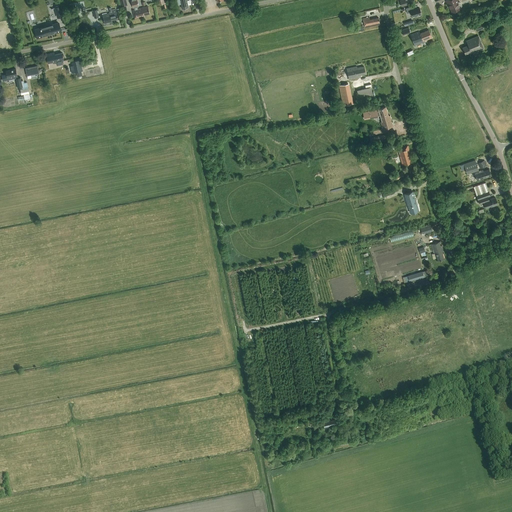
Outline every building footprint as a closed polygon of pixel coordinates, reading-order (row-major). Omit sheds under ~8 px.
[(144,15),(149,14),(148,7),(139,9),(139,8),(138,9),(137,7),(138,7),(136,0),(132,0),(130,1),(132,8),(134,8),(134,9),(132,10),(135,19),(144,17),(144,15)] [(179,0),(182,9),(188,7),(186,0),(190,0),(179,0)] [(461,3),(459,2),(458,2),(456,0),(446,0),(449,5),(453,12),(461,8),(460,7),(461,7),(462,5),(461,3)] [(64,16),(61,7),(61,5),(54,7),(57,18),(64,16)] [(421,14),(419,8),(413,9),(412,6),(406,8),(407,13),(411,12),(413,17),(421,14)] [(106,13),(102,14),(105,24),(107,24),(107,23),(109,22),(109,23),(114,22),(113,20),(118,19),(116,13),(115,9),(111,10),(111,7),(108,8),(109,12),(110,13),(106,13)] [(365,27),(380,24),(378,17),(370,19),(369,17),(363,19),(365,27)] [(477,31),(488,27),(486,21),(474,25),(477,31)] [(62,31),(59,22),(34,29),(37,39),(62,31)] [(423,41),(432,38),(429,30),(420,33),(419,31),(410,35),(414,45),(423,42),(423,41)] [(469,45),(463,48),(466,56),(484,48),(479,36),(467,41),(469,45)] [(55,54),(54,53),(46,54),(48,63),(53,62),(53,64),(56,63),(57,65),(64,64),(63,61),(64,60),(62,53),(55,54)] [(75,72),(83,71),(80,60),(71,62),(72,66),(74,65),(75,72)] [(39,65),(27,68),(29,75),(40,73),(39,65)] [(357,68),(357,66),(347,68),(349,79),(360,77),(360,75),(365,74),(364,66),(361,67),(357,68)] [(16,69),(6,71),(7,74),(2,75),(3,81),(16,78),(18,88),(23,87),(21,77),(18,78),(17,75),(16,69)] [(348,84),(338,86),(342,106),(352,104),(348,84)] [(360,98),(374,96),(372,86),(358,89),(360,98)] [(26,99),(35,97),(34,89),(28,90),(27,88),(20,89),(21,95),(25,94),(26,99)] [(393,126),(391,121),(390,120),(391,120),(390,115),(388,116),(386,107),(378,109),(379,111),(377,111),(377,110),(363,112),(364,118),(380,115),(382,122),(381,122),(383,129),(393,126)] [(402,165),(411,163),(408,153),(410,153),(408,146),(397,148),(399,156),(400,156),(402,165)] [(467,173),(478,169),(475,160),(464,164),(467,173)] [(480,168),(487,166),(485,160),(478,163),(480,168)] [(476,181),(490,176),(488,169),(482,171),(482,169),(473,172),(476,181)] [(404,177),(402,172),(389,177),(391,182),(404,177)] [(486,208),(498,204),(495,197),(489,199),(488,196),(490,195),(485,182),(474,186),(476,195),(480,204),(484,203),(486,208)] [(404,194),(410,214),(419,211),(413,191),(404,194)] [(423,233),(432,230),(430,224),(421,227),(423,233)] [(392,241),(415,236),(414,231),(390,236),(392,241)] [(442,251),(443,251),(442,245),(440,246),(440,243),(441,243),(441,241),(431,244),(434,254),(435,253),(438,261),(444,259),(442,251)] [(421,271),(407,275),(409,281),(423,277),(427,276),(425,270),(422,272),(421,271)] [(324,428),(335,426),(334,420),(329,421),(328,419),(322,421),(324,428)]
